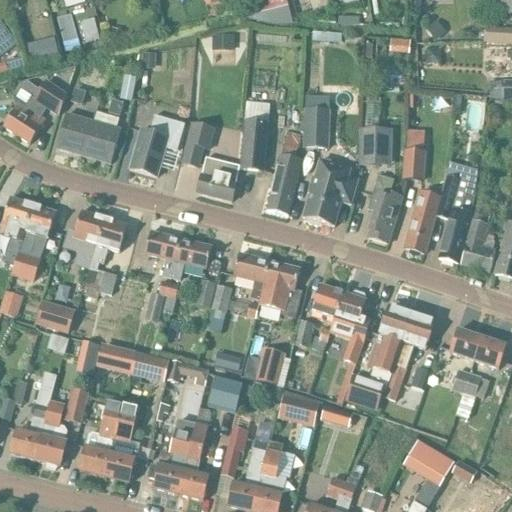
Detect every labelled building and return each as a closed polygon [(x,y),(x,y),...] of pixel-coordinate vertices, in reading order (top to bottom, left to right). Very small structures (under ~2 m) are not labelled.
[(293,27),(286,5),(241,15),(243,21),(274,28),(293,27)] [(79,24),(85,44),(99,41),(93,20),(79,24)] [(0,56),(3,60),(18,48),(0,25),(0,56)] [(239,64),(237,36),(205,37),(206,65),(239,64)] [(32,59),(60,54),(57,39),(29,44),(32,59)] [(389,53),(408,55),(409,44),(390,42),(389,53)] [(173,62),(196,59),(195,48),(171,51),(173,62)] [(136,80),(124,78),(119,101),(131,103),(136,80)] [(501,101),(501,104),(511,103),(511,82),(491,83),(491,102),(501,101)] [(35,102),(33,104),(45,111),(58,119),(70,99),(45,84),(35,102)] [(15,111),(3,130),(29,146),(44,123),(40,120),(45,111),(33,104),(35,102),(32,100),(25,111),(18,106),(15,111)] [(240,169),(239,170),(264,173),(270,106),(247,104),(240,169)] [(304,112),(303,151),(328,152),(329,112),(304,112)] [(56,151),(84,159),(93,126),(66,118),(56,151)] [(129,173),(157,180),(165,151),(176,154),(184,127),(153,118),(148,136),(140,134),(129,173)] [(182,168),(199,172),(203,153),(209,154),(214,131),(191,125),(182,168)] [(121,134),(93,126),(84,159),(111,167),(121,134)] [(267,213),(288,218),(302,163),(295,161),(297,151),(300,139),(287,135),(284,147),(267,213)] [(407,139),(404,177),(423,178),(426,140),(407,139)] [(359,176),(374,179),(377,164),(389,165),(391,142),(361,142),(362,160),(359,176)] [(206,160),(197,196),(231,204),(239,170),(240,169),(206,160)] [(323,226),(335,229),(342,204),(352,207),(359,182),(349,179),(351,171),(320,163),(316,179),(314,179),(310,195),(311,196),(304,221),(308,221),(310,226),(318,228),(323,226)] [(369,239),(388,245),(401,200),(390,196),(394,184),(379,179),(375,192),(369,211),(377,214),(369,239)] [(440,201),(436,216),(450,220),(448,226),(438,260),(459,266),(464,248),(473,217),(474,211),(478,181),(468,179),(459,213),(454,212),(452,211),(456,199),(442,196),(440,201)] [(440,201),(436,200),(421,195),(404,250),(424,256),(436,216),(440,201)] [(2,265),(14,268),(34,209),(10,201),(0,231),(0,237),(10,241),(2,265)] [(460,267),(489,275),(495,255),(493,255),(495,244),(493,244),(495,235),(486,233),(487,228),(486,228),(493,205),(477,201),(473,217),(464,248),(465,248),(460,267)] [(14,268),(11,278),(33,285),(40,262),(30,259),(36,240),(47,244),(56,216),(34,209),(14,268)] [(75,267),(89,272),(105,221),(82,214),(75,235),(68,233),(62,248),(79,254),(75,267)] [(83,298),(98,301),(99,296),(113,299),(117,279),(98,273),(100,266),(104,267),(108,252),(119,256),(128,228),(105,221),(89,272),(83,298)] [(511,281),(511,226),(509,225),(495,277),(511,281)] [(162,279),(172,281),(182,243),(152,235),(146,258),(166,263),(162,279)] [(172,281),(180,283),(184,267),(207,273),(212,251),(182,243),(172,281)] [(239,257),(234,280),(256,285),(254,296),(252,302),(260,304),(270,265),(239,257)] [(260,304),(259,308),(281,314),(281,315),(287,317),(291,301),(288,300),(289,294),(294,295),(300,273),(270,265),(260,304)] [(160,283),(157,297),(164,299),(166,299),(169,285),(160,283)] [(211,313),(217,287),(201,283),(194,308),(211,313)] [(163,316),(172,318),(179,287),(169,285),(166,299),(163,316)] [(217,287),(211,313),(226,317),(233,292),(217,287)] [(335,324),(344,296),(320,288),(311,316),(334,323),(335,324)] [(335,324),(330,337),(350,344),(343,363),(356,368),(371,322),(361,319),(366,303),(364,302),(365,300),(364,297),(355,294),(352,295),(351,298),(344,296),(335,324)] [(0,316),(16,321),(23,300),(6,295),(0,313),(0,316)] [(164,299),(157,297),(150,296),(144,322),(158,325),(164,299)] [(35,327),(68,337),(75,313),(43,303),(35,327)] [(255,322),(259,308),(249,305),(245,319),(255,322)] [(403,316),(405,312),(392,308),(391,311),(389,311),(380,338),(378,337),(368,370),(373,372),(370,382),(354,377),(345,405),(377,415),(384,393),(385,394),(386,394),(411,318),(403,316)] [(411,318),(386,394),(384,400),(395,404),(407,372),(406,372),(414,349),(426,353),(435,326),(411,318)] [(307,352),(313,327),(301,324),(294,349),(307,352)] [(310,351),(322,355),(330,333),(323,331),(319,341),(314,339),(310,351)] [(450,357),(474,365),(482,341),(458,333),(450,357)] [(54,335),(50,349),(98,364),(103,350),(54,335)] [(499,373),(506,349),(482,341),(474,365),(499,373)] [(99,369),(130,376),(134,357),(104,350),(99,369)] [(254,384),(274,389),(282,359),(262,354),(259,363),(249,360),(243,382),(254,384)] [(167,385),(167,384),(171,366),(134,357),(130,376),(167,385)] [(171,366),(167,384),(177,386),(182,367),(171,364),(171,366)] [(422,397),(430,375),(419,371),(411,393),(422,397)] [(464,397),(470,377),(459,373),(453,393),(464,397)] [(9,457),(35,463),(50,403),(52,392),(54,393),(57,379),(44,376),(29,436),(15,433),(9,457)] [(470,377),(464,397),(474,400),(481,380),(470,377)] [(215,378),(207,410),(235,416),(242,385),(215,378)] [(81,428),(82,423),(80,422),(86,396),(72,392),(64,424),(81,428)] [(281,418),(315,426),(321,403),(287,394),(281,418)] [(456,420),(467,423),(474,400),(464,397),(463,397),(456,420)] [(0,422),(11,425),(16,403),(2,400),(0,409),(0,422)] [(50,403),(35,463),(47,466),(47,471),(56,473),(58,469),(60,470),(66,445),(64,445),(66,437),(63,432),(59,431),(64,406),(50,403)] [(118,424),(122,409),(108,405),(96,453),(85,450),(79,474),(105,480),(110,456),(114,443),(115,437),(118,424)] [(118,424),(115,437),(127,440),(129,440),(137,412),(122,409),(118,424)] [(334,429),(338,415),(325,411),(321,425),(334,429)] [(194,436),(196,427),(180,423),(171,456),(176,457),(173,471),(152,466),(149,480),(156,482),(153,492),(179,498),(194,436)] [(179,498),(205,505),(210,481),(196,477),(208,430),(196,427),(194,436),(179,498)] [(222,478),(235,481),(241,454),(244,455),(248,435),(233,431),(222,478)] [(110,456),(105,480),(129,486),(136,462),(122,459),(125,445),(127,440),(115,437),(114,443),(110,456)] [(229,510),(236,511),(254,511),(271,446),(256,443),(254,452),(245,489),(234,486),(229,510)] [(403,468),(439,490),(454,465),(418,443),(403,468)] [(271,446),(254,511),(280,511),(284,498),(283,498),(287,481),(277,479),(284,449),(271,446)] [(349,511),(363,471),(355,468),(350,481),(349,480),(348,484),(346,484),(339,505),(336,511),(349,511)] [(332,479),(326,501),(339,505),(346,484),(332,479)] [(364,511),(377,511),(382,498),(368,493),(361,511),(364,511)]
